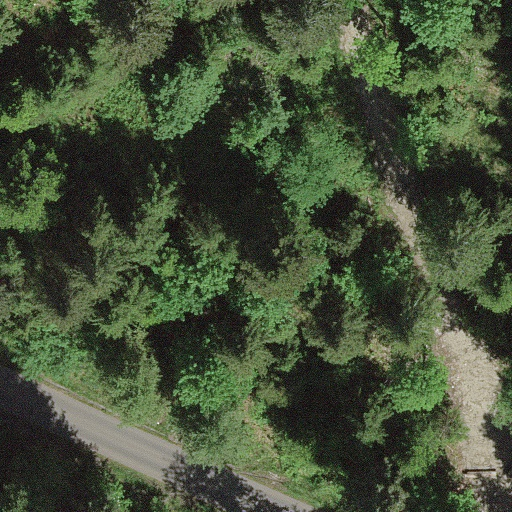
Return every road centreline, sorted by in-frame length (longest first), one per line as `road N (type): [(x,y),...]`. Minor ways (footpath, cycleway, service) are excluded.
road 1 (track): [(489,511),(337,0)]
road 2 (unclassified): [(274,511),(0,387)]
